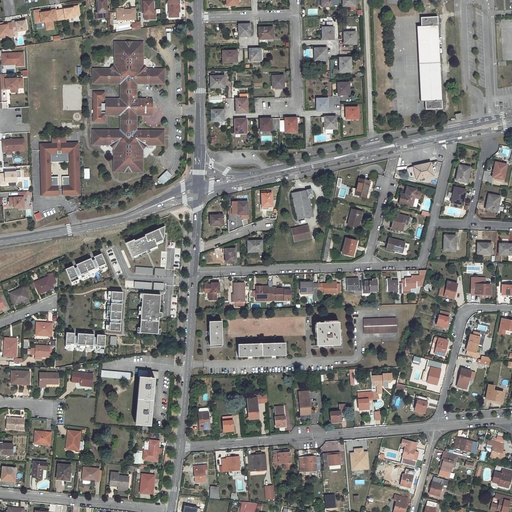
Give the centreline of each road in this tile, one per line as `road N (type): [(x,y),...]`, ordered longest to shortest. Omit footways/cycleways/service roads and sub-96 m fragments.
road 1 (residential): [(436,424),(180,447)]
road 2 (residential): [(186,365),(351,358),(359,351),(359,315),(395,312)]
road 3 (tertiary): [(0,238),(124,217),(198,187)]
road 4 (residential): [(194,271),(366,265)]
road 5 (residential): [(170,510),(0,492)]
road 6 (residential): [(511,309),(472,308),(460,320),(436,424)]
road 7 (tertiary): [(396,147),(238,179)]
road 8 (residential): [(198,18),(199,153)]
road 9 (residential): [(366,265),(396,147)]
